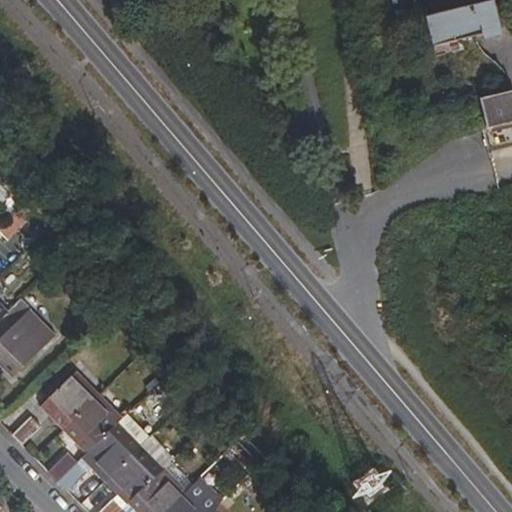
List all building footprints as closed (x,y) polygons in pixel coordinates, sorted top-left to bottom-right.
[(511,91),(481,99),(489,129),(511,122),(511,91)] [(0,322),(8,315),(0,306),(0,322)] [(26,314),(17,306),(8,315),(16,323),(26,314)] [(16,323),(8,315),(0,322),(0,367),(11,379),(53,337),(28,311),(26,314),(16,323)] [(64,431),(98,399),(74,374),(40,407),(64,431)] [(117,426),(121,422),(98,399),(64,431),(87,455),(117,426)] [(139,448),(150,437),(128,415),(121,422),(117,426),(139,448)] [(30,417),(24,423),(11,436),(21,446),(30,438),(41,427),(30,417)] [(117,426),(87,455),(83,460),(92,469),(105,482),(139,448),(117,426)] [(121,511),(171,464),(174,461),(150,437),(139,448),(105,482),(118,495),(99,511),(121,511)] [(66,454),(47,473),(58,483),(77,465),(66,454)] [(83,460),(77,465),(87,474),(92,469),(83,460)] [(167,511),(186,494),(193,486),(171,464),(121,511),(167,511)] [(77,465),(58,483),(68,493),(87,474),(77,465)] [(203,511),(213,511),(218,507),(195,484),(193,486),(186,494),(203,511)] [(203,511),(186,494),(167,511),(203,511)]
